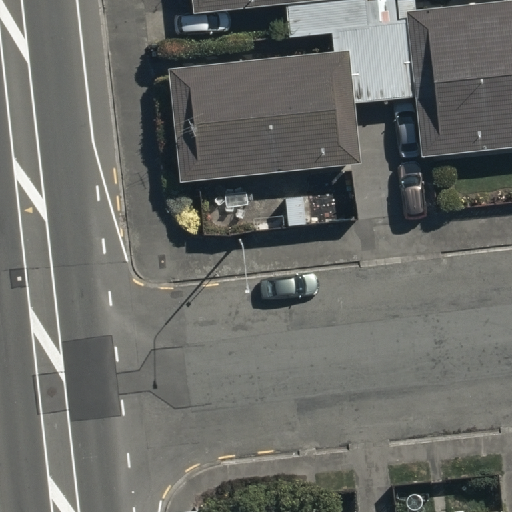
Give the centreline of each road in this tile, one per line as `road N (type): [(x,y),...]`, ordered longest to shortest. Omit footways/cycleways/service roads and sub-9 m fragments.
road 1 (residential): [(52,395),(511,343)]
road 2 (secondary): [(52,395),(8,0)]
